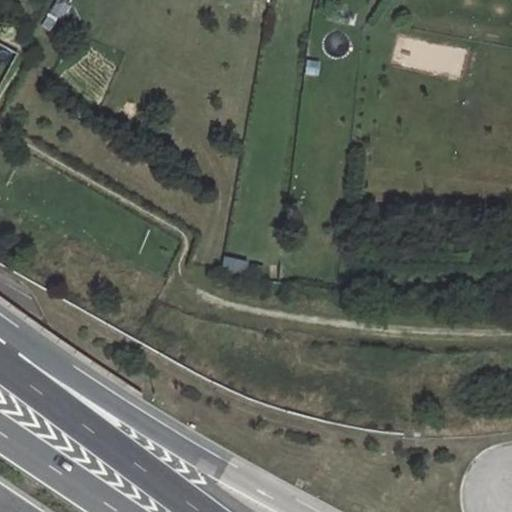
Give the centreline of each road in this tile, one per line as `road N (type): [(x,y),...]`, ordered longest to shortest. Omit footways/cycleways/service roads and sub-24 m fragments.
road 1 (motorway): [(295,511),(0,346)]
road 2 (motorway): [(187,511),(0,364)]
road 3 (motorway): [(137,511),(0,425)]
